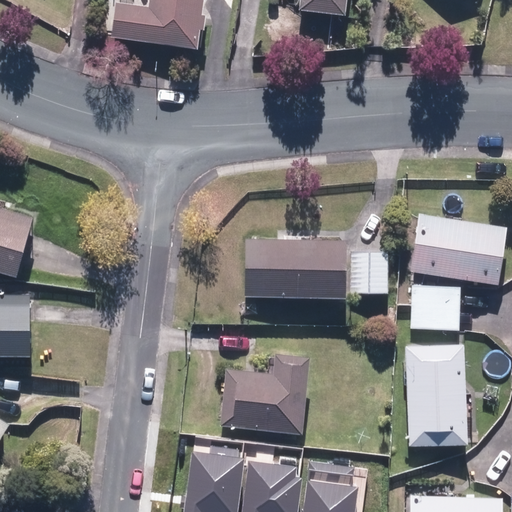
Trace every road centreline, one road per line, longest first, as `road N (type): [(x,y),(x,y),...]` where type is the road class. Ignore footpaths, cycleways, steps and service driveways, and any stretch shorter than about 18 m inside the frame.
road 1 (residential): [(166,126),(119,511)]
road 2 (residential): [(511,110),(166,126)]
road 3 (residential): [(166,126),(50,100),(0,76)]
